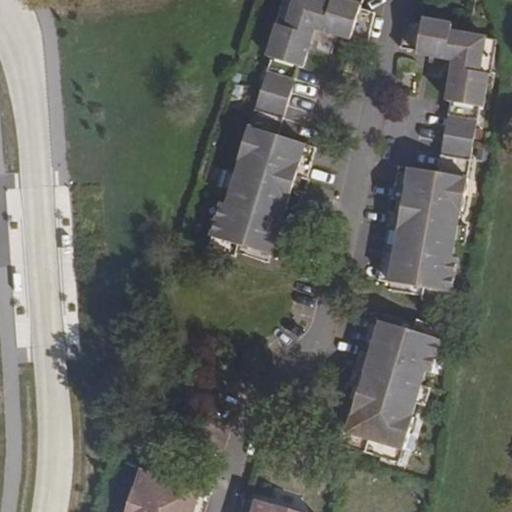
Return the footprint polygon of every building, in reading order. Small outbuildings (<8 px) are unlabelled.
[(211,237),(212,238),(239,246),(250,249),(271,256),(287,204),(298,207),(299,207),(303,193),(293,189),(265,181),(269,168),(296,177),(307,181),(312,166),(311,165),(316,148),(278,136),(299,67),(303,69),(315,29),(351,39),(352,37),(368,42),(375,13),(360,8),(362,6),(342,0),(331,0),(331,4),(317,0),(294,0),(286,28),(277,25),(268,57),(271,58),(250,127),(248,127),(239,159),(241,160),(237,173),(231,192),(227,205),(222,203),(211,237)] [(283,0),(276,25),(277,25),(286,28),(294,0),(283,0)] [(407,19),(400,49),(417,51),(417,54),(454,60),(447,102),(450,102),(438,173),(399,166),(396,185),(395,184),(392,200),(403,201),(431,206),(429,218),(401,214),(390,212),(387,227),(388,227),(399,229),(390,283),(412,286),(423,289),(451,293),(452,293),(454,244),(458,225),(460,212),(463,212),(468,178),(467,178),(480,107),(483,108),(489,75),(480,73),(486,38),(451,31),(453,24),(423,19),(422,22),(407,19)] [(497,40),(486,38),(480,73),(489,75),(491,75),(497,40)] [(269,168),(265,181),(293,189),(296,177),(269,168)] [(227,170),(222,189),(231,192),(237,173),(227,170)] [(403,201),(401,214),(429,218),(431,206),(403,201)] [(287,204),(271,256),(282,259),(298,207),(287,204)] [(458,225),(454,244),(464,246),(467,227),(458,225)] [(388,227),(379,281),(390,283),(399,229),(388,227)] [(212,238),(208,249),(236,258),(237,253),(239,246),(212,238)] [(250,249),(239,246),(237,253),(248,257),(250,249)] [(412,286),(411,295),(422,297),(423,289),(412,286)] [(422,297),(421,301),(449,306),(451,293),(423,289),(422,297)] [(381,322),(370,319),(354,371),(365,374),(381,322)] [(416,324),(413,332),(440,339),(444,327),(417,320),(416,324)] [(404,321),(402,329),(413,332),(416,324),(404,321)] [(342,412),(332,443),(364,452),(368,439),(403,449),(404,450),(414,417),(411,417),(415,403),(421,385),(425,372),(430,373),(441,340),(440,339),(413,332),(402,329),(381,322),(365,374),(354,371),(353,370),(349,385),(360,388),(387,397),(383,409),(356,400),(345,397),(341,412),(342,412)] [(421,385),(415,403),(425,406),(430,388),(421,385)] [(360,388),(356,400),(383,409),(387,397),(360,388)] [(368,439),(364,452),(399,463),(403,449),(368,439)] [(172,468),(146,460),(142,471),(177,483),(180,475),(171,472),(172,468)] [(133,490),(126,511),(193,511),(201,489),(177,483),(142,471),(141,471),(136,491),(133,490)] [(201,489),(193,511),(205,511),(211,493),(201,489)] [(253,511),(255,506),(243,502),(240,511),(253,511)]
